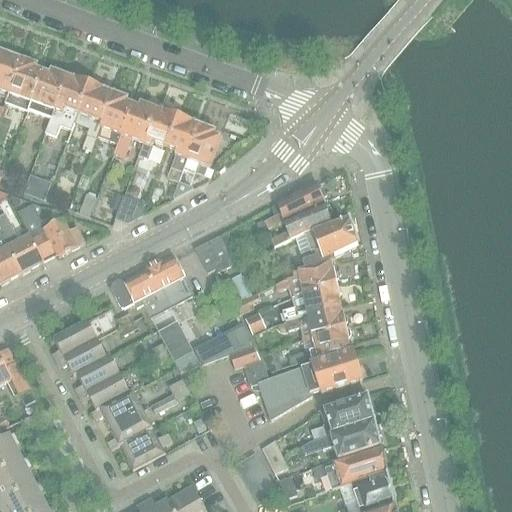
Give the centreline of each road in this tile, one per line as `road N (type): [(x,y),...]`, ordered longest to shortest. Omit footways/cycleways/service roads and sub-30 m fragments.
road 1 (residential): [(444,511),(377,174),(360,144),(321,116)]
road 2 (tertiary): [(10,317),(237,200),(283,167),(321,116)]
road 3 (residential): [(321,116),(26,0)]
road 4 (residential): [(111,496),(10,317)]
road 5 (tertiary): [(421,0),(321,116)]
